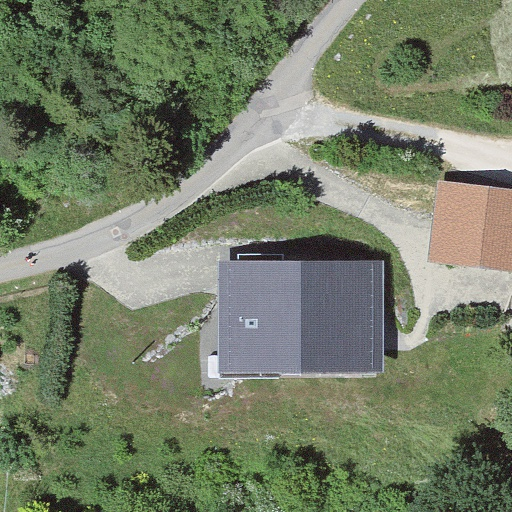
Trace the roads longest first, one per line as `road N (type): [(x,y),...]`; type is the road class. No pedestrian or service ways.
road 1 (residential): [(262,109),(197,182),(139,225),(0,271)]
road 2 (residential): [(262,109),(511,156)]
road 3 (residential): [(348,0),(262,109)]
